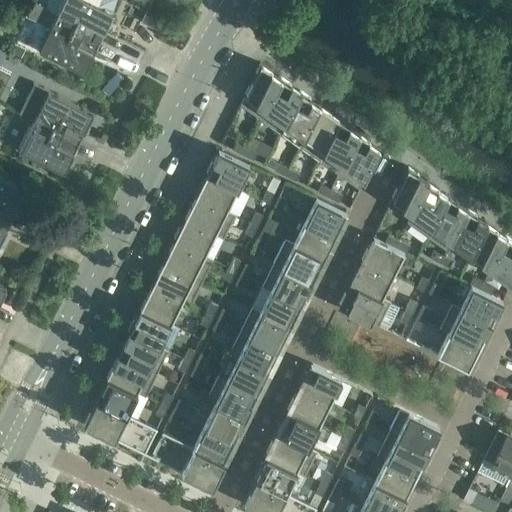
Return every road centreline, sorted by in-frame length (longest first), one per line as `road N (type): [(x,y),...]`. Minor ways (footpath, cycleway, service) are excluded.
road 1 (tertiary): [(19,435),(241,0)]
road 2 (residential): [(218,511),(392,148)]
road 3 (unclassified): [(168,511),(19,435)]
